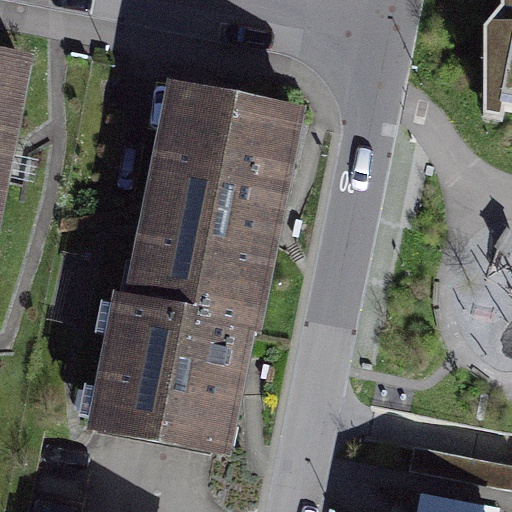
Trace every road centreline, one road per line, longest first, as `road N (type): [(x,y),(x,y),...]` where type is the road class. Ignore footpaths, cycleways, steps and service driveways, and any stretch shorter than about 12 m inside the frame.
road 1 (residential): [(383,38),(289,511)]
road 2 (residential): [(180,0),(383,38)]
